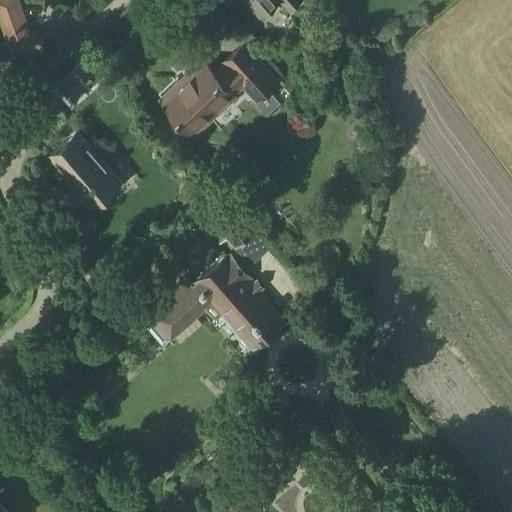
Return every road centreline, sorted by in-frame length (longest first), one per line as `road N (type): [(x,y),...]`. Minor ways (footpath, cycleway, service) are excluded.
road 1 (residential): [(0,353),(32,318),(35,287),(26,243),(0,197)]
road 2 (residential): [(0,108),(118,0)]
road 3 (track): [(284,389),(311,389),(322,376),(314,343),(280,343),(269,367),(276,384)]
road 4 (track): [(412,508),(311,389)]
